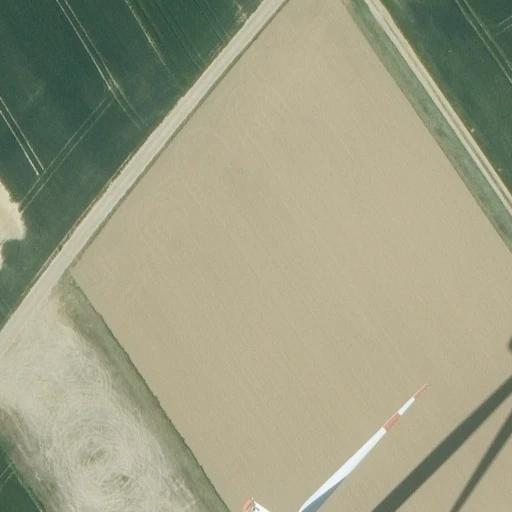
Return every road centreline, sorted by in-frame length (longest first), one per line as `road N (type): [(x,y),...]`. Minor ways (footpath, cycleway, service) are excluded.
road 1 (track): [(0,349),(150,147),(277,0)]
road 2 (track): [(511,209),(369,0)]
